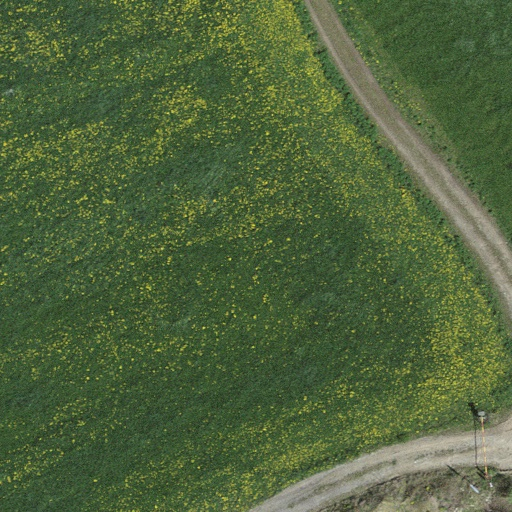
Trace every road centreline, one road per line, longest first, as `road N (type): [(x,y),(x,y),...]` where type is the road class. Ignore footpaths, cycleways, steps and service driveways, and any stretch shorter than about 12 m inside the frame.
road 1 (track): [(308,0),(344,84),(428,192),(511,321)]
road 2 (track): [(273,511),(400,461),(511,460)]
